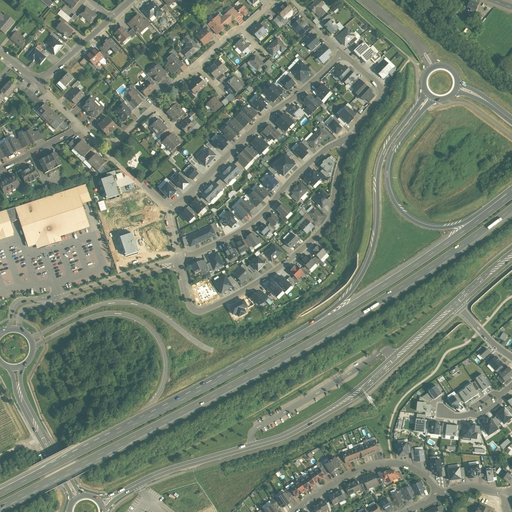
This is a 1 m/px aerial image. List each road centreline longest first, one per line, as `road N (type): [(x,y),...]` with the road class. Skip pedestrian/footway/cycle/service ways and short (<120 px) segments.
road 1 (motorway): [(0,505),(294,352),(406,286),(511,208)]
road 2 (secondary): [(455,304),(364,386),(304,425),(101,503)]
road 3 (motorway): [(301,334),(0,491)]
road 4 (residential): [(346,140),(329,223),(280,268),(201,312),(190,305),(180,259)]
road 5 (motorway): [(426,92),(380,157),(376,225),(360,276),(301,334)]
road 6 (motorway): [(511,194),(301,334)]
road 7 (motorway): [(511,191),(453,226),(403,213),(388,164),(433,98)]
road 8 (residential): [(166,207),(342,54)]
road 9 (residential): [(180,259),(249,225),(310,161),(346,140)]
road 10 (residential): [(440,495),(410,467),(384,462),(352,472),(294,511)]
road 11 (secondary): [(77,497),(42,434),(19,367)]
